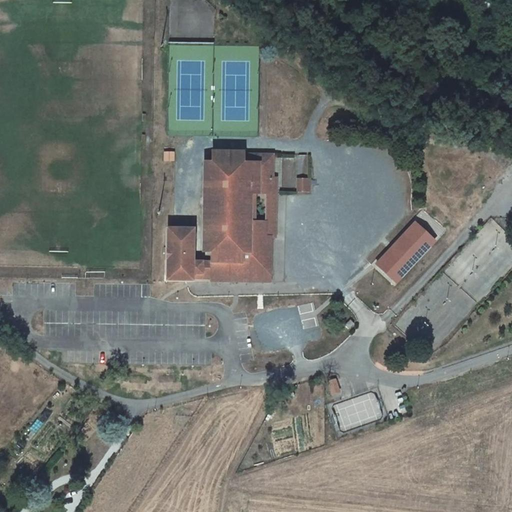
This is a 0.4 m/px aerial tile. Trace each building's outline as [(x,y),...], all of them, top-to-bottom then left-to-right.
[(174,152),(164,152),(164,161),(174,161),(174,152)] [(265,190),(265,193),(275,193),(276,177),(273,177),(273,155),(243,154),(243,152),(212,152),(212,162),(204,162),(203,251),(211,251),(211,262),(193,261),(194,229),(168,228),(167,280),(193,280),(193,278),(198,278),(202,274),(211,274),(211,280),(221,280),(221,277),(230,277),(230,281),(238,281),(238,277),(247,277),(247,275),(249,275),(249,281),(270,281),(271,237),(271,236),(266,236),(266,222),(265,222),(250,222),(250,212),(251,193),(258,193),(258,190),(265,190)] [(307,179),(297,179),(297,192),(307,192),(307,179)] [(275,237),(275,193),(265,193),(265,222),(266,222),(266,236),(271,236),(271,237),(275,237)] [(377,264),(396,282),(435,241),(415,223),(377,264)] [(351,320),(345,325),(349,329),(354,324),(351,320)]
